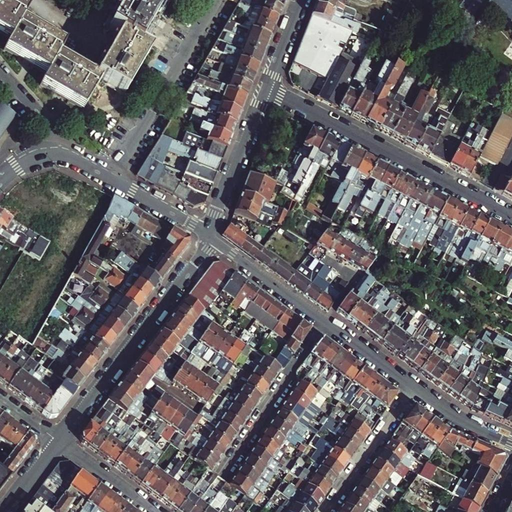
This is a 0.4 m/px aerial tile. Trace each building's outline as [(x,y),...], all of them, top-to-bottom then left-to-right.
[(121,0),(105,27),(116,34),(91,75),(56,53),(62,43),(19,17),(26,6),(15,0),(0,0),(0,31),(8,36),(2,47),(44,73),(37,84),(83,111),(88,104),(85,102),(98,79),(122,93),(147,51),(136,44),(162,0),(121,0)] [(239,0),(237,4),(277,19),(284,0),(239,0)] [(335,6),(336,4),(327,0),(316,0),(315,5),(341,17),(343,17),(344,15),(354,19),(355,16),(355,14),(354,12),(343,7),(342,9),(335,6)] [(427,3),(422,0),(408,0),(409,1),(410,1),(407,6),(422,13),(427,3)] [(473,0),(464,0),(463,2),(466,4),(463,7),(467,10),(473,0)] [(490,0),(473,0),(467,10),(464,13),(470,17),(481,0),(482,0),(488,4),(490,0)] [(511,0),(490,0),(488,4),(485,9),(511,28),(511,0)] [(249,19),(273,29),(277,19),(237,4),(233,13),(236,14),(237,11),(250,16),(249,19)] [(341,17),(315,5),(310,16),(352,33),(356,34),(359,28),(344,22),(341,23),(339,22),(341,17)] [(270,38),(273,29),(249,19),(247,18),(246,22),(234,17),(236,14),(233,13),(228,21),(234,24),(270,38)] [(352,33),(310,16),(301,40),(340,55),(352,33)] [(344,22),(359,28),(360,24),(358,23),(356,21),(353,20),(352,23),(343,19),(343,17),(341,17),(339,22),(341,23),(344,22)] [(485,21),(480,17),(478,20),(476,24),(481,27),(485,21)] [(234,24),(228,21),(222,31),(226,32),(230,34),(234,24)] [(230,34),(266,48),(270,38),(234,24),(230,34)] [(262,57),(266,48),(230,34),(226,32),(222,42),(241,49),(262,57)] [(327,80),(340,55),(301,40),(292,63),(327,80)] [(222,53),(258,67),(262,57),(241,49),(239,53),(236,52),(236,51),(224,47),(223,50),(222,53)] [(218,63),(233,69),(254,77),(258,67),(222,53),(219,59),(218,63)] [(317,98),(337,109),(360,66),(340,55),(327,80),(320,94),(317,98)] [(217,67),(204,62),(201,67),(215,73),(217,67)] [(360,66),(337,109),(350,116),(366,85),(372,72),(366,69),(368,65),(363,62),(360,66)] [(368,84),(366,85),(350,116),(364,123),(385,83),(393,68),(384,63),(374,83),(375,85),(377,86),(375,90),(374,87),(368,84)] [(385,83),(364,123),(377,130),(394,98),(387,94),(389,91),(390,92),(391,89),(392,90),(403,68),(395,63),(393,68),(385,83)] [(217,67),(215,73),(251,87),(254,77),(233,69),(231,74),(228,73),(228,72),(227,71),(217,67)] [(251,87),(215,73),(212,79),(224,83),(226,82),(228,83),(226,88),(247,97),(251,87)] [(407,75),(394,98),(377,130),(390,137),(403,112),(397,110),(414,79),(407,75)] [(247,97),(226,88),(196,77),(187,92),(194,95),(197,96),(198,94),(196,93),(198,87),(222,97),(219,105),(240,113),(247,97)] [(403,112),(390,137),(402,143),(430,90),(431,87),(424,84),(408,115),(403,112)] [(435,93),(430,90),(402,143),(415,150),(425,130),(431,118),(426,116),(432,104),(431,101),(435,93)] [(208,110),(206,113),(236,125),(240,113),(219,105),(197,96),(194,95),(191,103),(208,110)] [(511,106),(507,104),(488,140),(476,163),(485,167),(487,163),(494,167),(511,132),(511,106)] [(159,114),(168,120),(173,111),(164,106),(159,114)] [(0,139),(15,118),(10,115),(11,113),(2,107),(1,109),(0,108),(0,139)] [(236,125),(206,113),(194,109),(191,116),(207,123),(205,127),(231,138),(236,125)] [(191,122),(200,126),(205,127),(207,123),(191,116),(189,120),(186,123),(177,143),(181,144),(186,133),(191,122)] [(425,130),(415,150),(428,157),(438,138),(446,122),(438,118),(433,127),(435,128),(432,134),(425,130)] [(207,135),(205,141),(226,149),(231,138),(205,127),(200,126),(198,132),(207,135)] [(458,148),(448,167),(458,172),(467,155),(479,132),(481,128),(478,126),(476,129),(472,127),(465,142),(462,140),(458,148)] [(292,201),(326,137),(313,130),(293,167),(299,170),(291,184),(287,181),(289,176),(281,172),(274,185),(283,188),(279,195),(292,201)] [(468,177),(476,163),(488,140),(482,137),(483,135),(479,132),(467,155),(458,172),(468,177)] [(226,149),(205,141),(186,133),(181,144),(181,145),(221,162),(226,149)] [(216,174),(221,162),(181,145),(181,144),(177,143),(161,136),(147,158),(162,166),(162,165),(164,166),(175,171),(178,164),(164,158),(168,151),(170,152),(171,150),(188,156),(186,160),(188,163),(191,164),(216,174)] [(340,144),(326,137),(292,201),(296,203),(299,203),(305,191),(307,191),(318,170),(317,168),(319,165),(320,168),(324,170),(327,169),(340,144)] [(458,148),(438,138),(428,157),(448,167),(458,148)] [(364,156),(340,144),(327,169),(333,172),(330,177),(343,184),(342,186),(340,186),(323,219),(329,223),(341,200),(364,156)] [(362,192),(363,190),(377,163),(364,156),(341,200),(349,204),(357,189),(362,192)] [(135,176),(154,187),(162,172),(164,166),(162,165),(162,166),(147,158),(135,176)] [(366,210),(388,169),(377,163),(363,190),(367,192),(360,207),(366,210)] [(476,163),(468,177),(477,182),(485,167),(476,163)] [(212,185),(216,174),(191,164),(186,175),(200,180),(212,185)] [(399,174),(388,169),(366,210),(372,214),(380,199),(385,201),(399,174)] [(162,172),(154,187),(160,190),(168,175),(162,172)] [(249,174),(241,194),(264,202),(266,204),(274,185),(249,174)] [(395,205),(409,180),(399,174),(385,201),(378,215),(384,218),(392,204),(395,205)] [(501,195),(511,200),(511,174),(509,180),(501,195)] [(173,178),(168,175),(160,190),(166,192),(174,179),(173,178)] [(185,175),(181,181),(179,184),(185,187),(191,191),(194,193),(197,187),(200,180),(186,175),(185,175)] [(500,175),(492,190),(501,195),(509,180),(500,175)] [(174,179),(166,192),(172,195),(179,184),(181,181),(177,180),(174,179)] [(212,185),(200,180),(197,187),(210,191),(212,185)] [(405,211),(418,185),(409,180),(395,205),(387,220),(394,224),(402,209),(405,211)] [(185,187),(179,184),(172,195),(178,199),(185,187)] [(415,216),(428,190),(418,185),(405,211),(397,225),(402,228),(404,229),(411,214),(415,216)] [(191,191),(185,187),(178,199),(184,202),(191,191)] [(197,194),(207,198),(210,191),(197,187),(194,193),(197,194)] [(424,221),(438,195),(428,190),(415,216),(407,230),(413,234),(421,219),(424,221)] [(190,206),(197,194),(194,193),(191,191),(184,202),(190,206)] [(207,198),(197,194),(190,206),(192,208),(205,204),(207,198)] [(264,202),(241,194),(238,203),(274,217),(278,208),(275,207),(274,211),(262,207),(264,202)] [(434,226),(448,200),(438,195),(424,221),(416,235),(420,238),(423,239),(431,224),(434,226)] [(96,270),(99,266),(101,261),(92,256),(102,239),(109,228),(108,224),(113,216),(118,219),(120,217),(135,225),(142,213),(119,200),(113,197),(100,221),(95,231),(88,244),(79,259),(72,272),(71,275),(79,279),(88,285),(96,270)] [(433,251),(458,205),(448,200),(434,226),(438,228),(429,244),(432,246),(430,249),(433,251)] [(238,203),(234,213),(256,222),(258,217),(260,218),(261,220),(271,224),(272,222),(274,217),(238,203)] [(387,220),(395,205),(392,204),(384,218),(387,220)] [(468,211),(458,205),(433,251),(432,252),(439,256),(441,251),(450,234),(454,237),(468,211)] [(278,208),(274,217),(272,222),(280,227),(282,228),(290,213),(278,208)] [(397,225),(405,211),(402,209),(394,224),(397,225)] [(458,256),(479,216),(468,211),(454,237),(458,239),(449,255),(456,259),(458,256)] [(0,230),(1,229),(13,236),(11,238),(13,239),(17,232),(21,234),(26,236),(29,231),(21,226),(8,218),(0,213),(0,230)] [(135,225),(154,236),(161,223),(142,213),(135,225)] [(407,230),(415,216),(411,214),(404,229),(407,230)] [(489,221),(479,216),(458,256),(461,258),(460,261),(466,264),(469,259),(489,221)] [(416,235),(424,221),(421,219),(413,234),(416,235)] [(486,254),(501,228),(489,221),(469,259),(475,262),(481,251),(486,254)] [(270,227),(256,222),(254,225),(259,228),(258,229),(268,233),(270,227)] [(163,244),(172,230),(172,229),(161,223),(154,236),(159,238),(154,246),(160,250),(163,244)] [(247,237),(230,224),(222,236),(238,247),(247,237)] [(327,231),(337,237),(340,232),(343,233),(345,231),(342,229),(332,224),(327,231)] [(431,224),(423,239),(426,241),(434,226),(431,224)] [(247,237),(238,247),(255,260),(263,249),(251,240),(258,229),(259,228),(254,225),(247,237)] [(397,225),(394,231),(399,234),(402,228),(397,225)] [(511,233),(501,228),(486,254),(491,257),(486,267),(492,270),(511,233)] [(0,230),(0,237),(8,243),(11,238),(13,236),(1,229),(0,230)] [(187,239),(172,230),(163,244),(169,248),(163,256),(174,264),(188,246),(187,239)] [(42,254),(48,243),(32,233),(29,231),(26,236),(21,234),(14,246),(29,255),(34,258),(38,261),(42,254)] [(327,231),(316,246),(326,251),(337,237),(327,231)] [(337,237),(326,251),(336,257),(350,237),(353,238),(355,236),(353,235),(345,231),(343,233),(340,232),(337,237)] [(510,266),(511,261),(511,233),(492,270),(489,277),(494,280),(498,273),(499,274),(505,264),(510,266)] [(450,234),(441,251),(445,253),(454,237),(450,234)] [(346,262),(362,239),(355,236),(353,238),(350,237),(336,257),(346,262)] [(104,255),(110,244),(102,239),(92,256),(101,261),(102,260),(104,255)] [(364,240),(362,239),(346,262),(356,268),(370,248),(367,246),(369,244),(364,240)] [(370,248),(356,268),(365,273),(381,252),(369,244),(367,246),(370,248)] [(160,250),(154,246),(146,259),(145,259),(140,267),(146,272),(151,265),(160,250)] [(255,260),(271,271),(280,260),(263,249),(255,260)] [(129,274),(152,292),(160,282),(146,272),(140,267),(122,253),(118,259),(132,270),(129,274)] [(174,264),(163,256),(155,268),(151,265),(146,272),(160,282),(174,264)] [(145,302),(152,292),(129,274),(126,277),(112,267),(111,268),(102,260),(101,261),(99,266),(145,302)] [(271,271),(287,283),(296,272),(280,260),(271,271)] [(511,261),(510,266),(511,267),(511,275),(509,280),(510,280),(502,295),(507,298),(511,289),(511,261)] [(218,295),(234,272),(220,262),(213,263),(188,296),(207,310),(211,305),(214,301),(218,295)] [(311,272),(301,265),(299,267),(309,275),(306,279),(312,283),(323,268),(319,265),(317,264),(311,272)] [(303,295),(315,303),(323,292),(327,287),(321,283),(331,270),(325,265),(323,268),(312,283),(303,295)] [(145,302),(99,266),(96,270),(104,276),(103,278),(117,290),(114,293),(137,311),(145,302)] [(296,272),(287,283),(303,295),(312,283),(306,279),(309,275),(299,267),(296,272)] [(246,281),(234,272),(218,295),(230,304),(246,281)] [(362,277),(353,289),(357,292),(366,280),(362,277)] [(353,289),(337,311),(347,319),(366,294),(373,284),(374,282),(368,278),(366,280),(357,292),(353,289)] [(246,281),(230,304),(237,309),(239,306),(244,310),(258,290),(246,281)] [(375,281),(374,282),(373,284),(377,287),(375,288),(380,292),(381,290),(379,288),(381,286),(375,281)] [(95,290),(93,292),(130,321),(137,311),(114,293),(111,297),(97,286),(95,290)] [(339,296),(327,287),(323,292),(335,301),(339,296)] [(355,325),(364,331),(382,306),(380,304),(386,296),(389,298),(392,294),(383,287),(381,290),(380,292),(355,325)] [(369,296),(366,294),(347,319),(355,325),(380,292),(375,288),(369,296)] [(271,299),(258,290),(244,310),(244,311),(256,320),(271,299)] [(99,313),(123,331),(130,321),(93,292),(88,298),(102,309),(99,313)] [(323,292),(315,303),(327,312),(335,301),(323,292)] [(372,337),(400,300),(392,294),(389,298),(391,300),(385,308),(382,306),(364,331),(372,337)] [(214,320),(186,298),(180,306),(197,320),(201,316),(206,321),(203,325),(208,329),(211,324),(214,320)] [(286,310),(271,299),(256,320),(273,332),(274,330),(279,323),(278,322),(286,310)] [(381,344),(397,322),(400,319),(396,316),(402,308),(400,306),(403,301),(400,300),(372,337),(381,344)] [(211,305),(220,312),(223,314),(226,310),(214,301),(211,305)] [(409,306),(403,301),(400,306),(402,308),(406,310),(409,306)] [(180,306),(173,314),(191,328),(194,324),(200,329),(201,327),(206,332),(208,329),(203,325),(197,320),(180,306)] [(412,308),(409,306),(406,310),(403,314),(406,317),(412,308)] [(116,340),(123,331),(99,313),(96,317),(82,307),(77,313),(116,340)] [(108,350),(116,340),(77,313),(72,308),(67,315),(72,319),(87,330),(84,333),(108,350)] [(389,350),(412,319),(418,312),(412,308),(406,317),(400,324),(397,322),(381,344),(389,350)] [(49,316),(47,318),(51,321),(54,323),(58,318),(60,319),(62,317),(52,310),(49,316)] [(303,322),(286,310),(278,322),(279,323),(274,330),(289,341),(302,323),(303,322)] [(419,316),(421,314),(418,312),(412,319),(418,323),(422,318),(419,316)] [(173,314),(167,322),(194,343),(197,345),(199,343),(194,339),(197,333),(191,328),(173,314)] [(47,318),(42,327),(46,330),(51,321),(47,318)] [(398,356),(402,359),(413,345),(418,336),(429,319),(427,318),(415,334),(398,356)] [(72,325),(84,333),(87,330),(72,319),(70,323),(72,325)] [(418,323),(412,319),(389,350),(398,356),(415,334),(412,332),(418,323)] [(402,359),(411,366),(422,350),(433,333),(438,325),(432,321),(421,338),(418,336),(413,345),(402,359)] [(495,327),(511,335),(511,324),(511,325),(508,326),(499,321),(495,327)] [(167,322),(161,330),(185,348),(188,344),(192,347),(194,343),(167,322)] [(311,329),(302,323),(289,341),(278,357),(273,364),(281,369),(280,370),(282,370),(284,369),(285,368),(311,329)] [(208,329),(206,332),(202,337),(199,343),(207,349),(219,330),(211,324),(208,329)] [(102,358),(108,350),(84,333),(72,325),(70,327),(72,329),(71,330),(81,337),(78,341),(102,358)] [(442,332),(443,329),(438,325),(433,333),(438,337),(442,332)] [(41,330),(37,336),(42,340),(48,331),(46,330),(42,327),(41,330)] [(185,348),(161,330),(155,338),(180,357),(183,354),(186,349),(185,348)] [(215,354),(228,336),(219,330),(207,349),(215,354)] [(455,337),(446,331),(445,334),(453,340),(455,337)] [(96,366),(102,358),(78,341),(77,343),(65,334),(62,332),(58,338),(80,354),(96,366)] [(66,332),(65,334),(77,343),(78,341),(66,332)] [(411,366),(419,372),(431,357),(436,349),(433,347),(438,337),(433,333),(422,350),(411,366)] [(493,344),(504,350),(511,353),(511,344),(497,336),(496,339),(485,333),(481,340),(480,340),(477,344),(479,345),(476,351),(479,353),(485,343),(492,347),(493,344)] [(236,342),(228,336),(215,354),(224,360),(236,342)] [(439,363),(427,378),(436,384),(447,369),(452,361),(450,359),(455,351),(458,352),(462,346),(463,342),(455,337),(453,340),(450,346),(439,363)] [(155,338),(149,346),(167,360),(174,365),(180,370),(184,364),(185,362),(180,357),(155,338)] [(300,383),(331,344),(323,338),(303,363),(306,365),(301,372),(296,379),(297,380),(299,381),(300,383)] [(0,362),(12,346),(7,342),(0,350),(0,362)] [(236,359),(237,358),(244,347),(236,342),(224,360),(220,366),(228,372),(233,364),(235,361),(236,359)] [(419,372),(427,378),(439,363),(450,346),(444,342),(439,351),(436,349),(431,357),(419,372)] [(194,343),(192,347),(188,351),(191,353),(197,345),(194,343)] [(339,350),(331,344),(300,383),(305,386),(310,379),(314,382),(319,375),(339,350)] [(244,347),(237,358),(240,360),(242,357),(249,347),(246,345),(244,347)] [(0,380),(11,365),(7,363),(12,357),(17,349),(12,346),(0,362),(0,380)] [(167,360),(149,346),(143,354),(168,373),(174,378),(180,370),(174,365),(171,369),(164,363),(167,360)] [(459,376),(447,392),(457,399),(469,384),(472,376),(480,359),(482,355),(479,353),(476,351),(473,349),(471,353),(470,355),(475,358),(468,370),(463,367),(459,376)] [(90,374),(73,362),(57,350),(50,359),(61,366),(83,382),(90,374)] [(348,356),(339,350),(319,375),(323,378),(317,385),(318,386),(314,392),(316,394),(317,394),(323,386),(327,381),(348,356)] [(511,353),(504,350),(501,356),(504,357),(503,358),(511,362),(511,353)] [(0,382),(8,388),(24,365),(29,359),(21,352),(15,360),(11,365),(0,380),(0,382)] [(273,364),(278,357),(273,353),(272,356),(266,352),(263,357),(273,364)] [(172,382),(180,388),(193,370),(200,359),(191,353),(188,358),(185,362),(184,364),(180,370),(174,378),(172,382)] [(90,374),(96,366),(80,354),(73,362),(90,374)] [(136,362),(154,376),(162,381),(168,373),(143,354),(136,362)] [(436,384),(447,392),(459,376),(463,367),(468,358),(462,355),(456,364),(452,361),(447,369),(436,384)] [(471,409),(478,394),(480,389),(483,382),(492,361),(482,355),(480,359),(486,363),(483,365),(477,378),(472,376),(469,384),(457,399),(471,409)] [(336,387),(356,362),(348,356),(327,381),(336,387)] [(256,366),(275,379),(280,370),(281,369),(273,364),(263,357),(256,366)] [(16,394),(24,400),(45,373),(47,371),(49,368),(47,366),(43,370),(40,367),(43,363),(41,360),(37,365),(16,394)] [(8,388),(16,394),(37,365),(34,363),(33,362),(28,368),(24,365),(8,388)] [(133,367),(151,381),(153,378),(154,376),(136,362),(134,365),(133,367)] [(340,391),(345,394),(364,368),(356,362),(336,387),(340,391)] [(55,377),(64,383),(76,391),(83,382),(61,366),(54,376),(55,377)] [(256,366),(250,376),(268,388),(275,379),(256,366)] [(151,381),(133,367),(126,375),(151,394),(157,386),(151,381)] [(350,405),(372,374),(364,368),(345,394),(341,399),(350,405)] [(180,388),(188,394),(201,375),(193,370),(180,388)] [(511,375),(508,373),(507,374),(502,371),(500,372),(498,376),(502,378),(511,383),(511,375)] [(45,373),(24,400),(33,407),(53,380),(55,377),(54,376),(52,375),(49,379),(46,377),(47,375),(45,373)] [(227,373),(220,383),(223,385),(224,385),(231,376),(227,373)] [(268,388),(250,376),(246,373),(240,382),(244,385),(262,398),(268,388)] [(381,381),(372,374),(350,405),(358,411),(364,404),(381,381)] [(126,375),(120,383),(138,397),(140,394),(147,398),(149,397),(154,400),(150,405),(154,408),(160,400),(151,394),(126,375)] [(201,375),(188,394),(197,400),(209,381),(201,375)] [(323,378),(319,375),(314,382),(317,385),(323,378)] [(511,397),(511,383),(502,378),(499,384),(509,389),(506,394),(511,397)] [(53,380),(33,407),(42,413),(59,391),(62,386),(53,380)] [(205,405),(208,401),(217,388),(218,387),(209,381),(197,400),(205,405)] [(310,404),(316,394),(314,392),(308,389),(305,386),(300,383),(299,381),(292,391),(310,404)] [(336,387),(327,381),(323,386),(332,392),(336,387)] [(381,381),(364,404),(367,406),(361,414),(367,417),(389,387),(381,381)] [(120,383),(114,391),(144,413),(146,410),(141,406),(142,405),(136,400),(138,397),(120,383)] [(509,389),(499,384),(496,389),(506,394),(509,389)] [(238,394),(256,407),(262,398),(244,385),(238,394)] [(151,394),(160,400),(163,395),(165,392),(157,386),(151,394)] [(398,394),(389,387),(367,417),(372,421),(377,414),(381,417),(398,394)] [(511,397),(506,394),(503,399),(494,394),(493,396),(480,389),(478,394),(485,398),(490,400),(511,411),(511,397)] [(503,399),(506,394),(496,389),(494,394),(503,399)] [(63,394),(59,391),(42,413),(49,419),(56,417),(70,399),(66,397),(69,393),(65,390),(63,394)] [(108,399),(117,406),(123,411),(126,413),(130,408),(131,409),(132,412),(135,414),(137,413),(141,417),(144,413),(114,391),(108,399)] [(303,413),(310,404),(292,391),(286,401),(303,413)] [(340,391),(335,397),(340,400),(341,399),(345,394),(340,391)] [(238,394),(232,404),(250,416),(256,407),(238,394)] [(511,411),(490,400),(488,405),(483,402),(485,398),(478,394),(471,409),(511,427),(511,411)] [(151,413),(159,419),(172,401),(163,395),(160,400),(154,408),(151,413)] [(88,447),(107,420),(117,406),(108,399),(101,408),(106,412),(99,421),(94,417),(80,435),(81,442),(88,447)] [(250,416),(232,404),(225,399),(218,409),(243,426),(250,416)] [(172,401),(159,419),(167,425),(180,406),(172,401)] [(286,401),(280,410),(297,423),(301,417),(306,421),(308,417),(303,413),(286,401)] [(358,411),(361,414),(367,406),(364,404),(358,411)] [(406,439),(425,413),(414,405),(397,430),(402,433),(398,438),(393,435),(389,440),(399,447),(401,444),(406,439)] [(180,406),(167,425),(176,431),(188,412),(180,406)] [(335,408),(328,417),(333,421),(336,423),(343,414),(335,408)] [(237,435),(243,426),(218,409),(212,418),(237,435)] [(202,410),(198,416),(203,419),(207,414),(202,410)] [(280,410),(274,419),(291,432),(295,427),(304,434),(307,430),(297,423),(280,410)] [(120,421),(126,413),(123,411),(117,419),(120,421)] [(197,418),(188,412),(176,431),(184,437),(188,431),(189,429),(191,427),(192,425),(194,422),(197,418)] [(417,441),(420,437),(433,419),(425,413),(406,439),(408,441),(410,438),(416,443),(417,441)] [(0,434),(10,421),(2,414),(0,416),(0,434)] [(132,416),(125,425),(129,427),(135,419),(132,416)] [(230,445),(237,435),(212,418),(211,417),(207,423),(215,429),(212,433),(230,445)] [(333,421),(328,417),(327,418),(324,422),(323,424),(321,426),(336,437),(340,433),(328,424),(329,422),(331,424),(333,421)] [(97,453),(116,427),(120,421),(117,419),(115,421),(114,421),(112,424),(107,420),(88,447),(97,453)] [(274,419),(267,429),(285,441),(291,432),(274,419)] [(420,455),(442,425),(433,419),(420,437),(417,441),(421,444),(415,451),(420,455)] [(346,430),(362,442),(370,433),(353,420),(346,430)] [(10,421),(0,434),(0,441),(0,452),(19,427),(10,421)] [(163,426),(157,422),(151,430),(158,434),(163,426)] [(122,437),(105,459),(114,465),(119,459),(127,448),(136,435),(144,425),(140,423),(129,438),(127,441),(122,437)] [(121,430),(116,427),(97,453),(105,459),(122,437),(124,434),(129,427),(125,425),(123,428),(123,427),(121,430)] [(450,431),(442,425),(420,455),(417,459),(419,461),(425,465),(427,463),(436,450),(441,443),(450,431)] [(311,426),(308,430),(315,436),(318,431),(311,426)] [(0,462),(10,449),(14,451),(27,433),(19,427),(0,452),(0,462)] [(267,429),(261,438),(278,451),(285,441),(267,429)] [(339,439),(356,452),(362,442),(346,430),(339,439)] [(184,437),(177,448),(180,450),(183,446),(186,442),(185,441),(191,433),(188,431),(184,437)] [(450,431),(441,443),(453,451),(456,453),(460,446),(468,450),(472,441),(450,431)] [(27,433),(14,451),(0,469),(0,470),(9,478),(35,445),(33,438),(27,433)] [(206,442),(224,454),(230,445),(212,433),(206,442)] [(141,438),(136,435),(127,448),(119,459),(114,465),(123,472),(134,458),(140,448),(136,445),(141,438)] [(315,436),(309,445),(313,448),(314,445),(316,446),(321,440),(315,436)] [(145,442),(141,438),(136,445),(140,448),(145,442)] [(255,447),(272,460),(278,451),(261,438),(255,447)] [(339,439),(332,448),(349,461),(356,452),(339,439)] [(399,447),(389,440),(383,449),(401,462),(407,453),(399,447)] [(503,456),(472,441),(468,450),(480,456),(477,461),(474,460),(472,463),(495,478),(504,460),(503,456)] [(212,472),(218,463),(200,451),(186,442),(183,446),(191,452),(188,456),(208,470),(212,472)] [(200,451),(218,463),(224,454),(206,442),(200,451)] [(441,443),(436,450),(448,458),(453,451),(441,443)] [(131,478),(154,448),(149,444),(144,451),(140,448),(134,458),(123,472),(131,478)] [(401,444),(399,447),(407,453),(408,453),(410,451),(401,444)] [(272,460),(255,447),(248,457),(266,469),(269,464),(278,470),(277,471),(285,477),(289,472),(284,468),(272,460)] [(131,478),(140,485),(156,464),(162,456),(163,454),(154,448),(131,478)] [(349,461),(332,448),(326,457),(343,470),(349,461)] [(376,459),(412,484),(415,480),(397,467),(401,462),(383,449),(376,459)] [(320,460),(324,456),(317,450),(313,455),(320,460)] [(302,454),(295,463),(301,467),(307,458),(302,454)] [(167,468),(170,464),(171,462),(162,456),(156,464),(140,485),(149,492),(167,468)] [(273,474),(266,469),(248,457),(242,466),(266,484),(273,474)] [(336,479),(343,470),(326,457),(319,467),(336,479)] [(284,468),(289,472),(295,463),(293,461),(290,459),(284,468)] [(376,459),(370,468),(393,485),(405,493),(412,484),(376,459)] [(171,472),(167,468),(149,492),(159,499),(176,475),(183,464),(179,461),(174,468),(171,472)] [(419,461),(412,470),(418,475),(425,465),(419,461)] [(59,463),(56,468),(67,476),(74,467),(67,462),(59,463)] [(465,471),(460,480),(487,494),(495,478),(472,463),(471,462),(468,467),(471,468),(469,473),(465,471)] [(266,484),(242,466),(236,475),(259,492),(260,493),(266,484)] [(63,482),(59,488),(54,495),(61,500),(81,471),(74,467),(67,476),(63,482)] [(330,488),(336,479),(319,467),(313,476),(330,488)] [(67,476),(56,468),(52,473),(63,482),(67,476)] [(393,485),(370,468),(363,477),(381,490),(398,503),(401,500),(390,492),(391,492),(389,490),(393,485)] [(0,489),(9,478),(0,470),(0,489)] [(217,476),(212,472),(208,470),(200,480),(209,487),(217,476)] [(78,511),(81,509),(99,485),(81,471),(61,500),(56,506),(51,511),(78,511)] [(282,481),(288,486),(295,477),(289,472),(285,477),(282,481)] [(52,473),(47,479),(59,488),(63,482),(52,473)] [(168,506),(185,482),(176,475),(159,499),(168,506)] [(259,492),(236,475),(229,485),(252,502),(259,492)] [(306,485),(323,497),(330,488),(313,476),(306,485)] [(363,477),(356,486),(374,499),(381,490),(363,477)] [(187,480),(185,482),(168,506),(176,511),(197,485),(199,482),(199,481),(196,478),(192,483),(187,480)] [(42,486),(54,495),(59,488),(47,479),(42,486)] [(467,491),(461,500),(478,509),(487,494),(460,480),(459,480),(456,486),(461,488),(467,491)] [(176,511),(190,511),(205,493),(208,489),(201,484),(199,486),(197,485),(176,511)] [(94,511),(109,492),(99,485),(81,509),(84,511),(83,511),(94,511)] [(317,506),(323,497),(306,485),(299,494),(317,506)] [(42,486),(37,493),(56,506),(61,500),(54,495),(42,486)] [(374,499),(356,486),(350,495),(368,508),(374,499)] [(467,491),(461,488),(456,498),(461,500),(467,491)] [(208,489),(205,493),(190,511),(204,511),(212,502),(216,497),(217,495),(208,489)] [(286,498),(305,511),(312,511),(317,506),(299,494),(293,490),(290,495),(287,493),(284,497),(286,498)] [(274,493),(269,500),(275,504),(282,495),(276,491),(274,493)] [(108,511),(118,499),(109,492),(94,511),(108,511)] [(37,493),(32,499),(49,511),(51,511),(56,506),(37,493)] [(350,495),(344,504),(354,511),(373,511),(368,508),(350,495)] [(217,506),(221,501),(216,497),(212,502),(217,506)] [(280,507),(286,511),(305,511),(286,498),(280,507)] [(49,511),(32,499),(22,511),(49,511)] [(122,511),(127,506),(118,499),(108,511),(122,511)] [(217,506),(212,502),(204,511),(218,511),(226,502),(222,499),(221,501),(217,506)] [(259,507),(263,509),(268,502),(265,499),(259,507)] [(263,509),(266,511),(269,511),(275,504),(269,500),(268,502),(263,509)] [(439,506),(435,511),(476,511),(478,509),(461,500),(455,511),(447,507),(446,509),(439,506)] [(233,511),(237,507),(233,504),(231,507),(226,502),(218,511),(233,511)]
